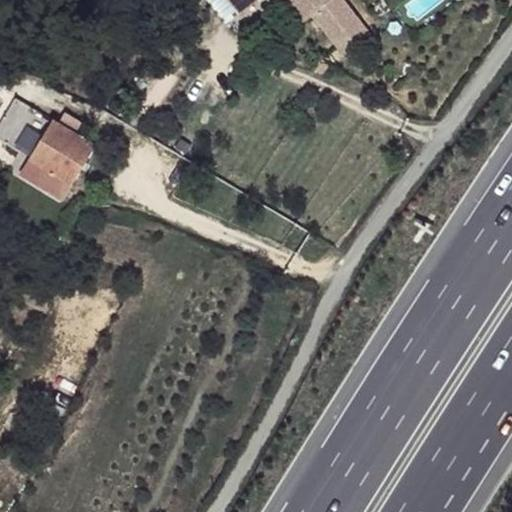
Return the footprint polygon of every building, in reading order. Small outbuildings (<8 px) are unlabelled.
[(359,0),(334,0),(349,13),(359,0)] [(375,0),(359,0),(349,13),(358,21),(375,0)] [(57,123),(21,99),(0,131),(0,138),(34,160),(57,123)] [(99,150),(57,123),(34,160),(73,187),(99,150)] [(73,187),(34,160),(24,175),(65,201),(73,187)]
